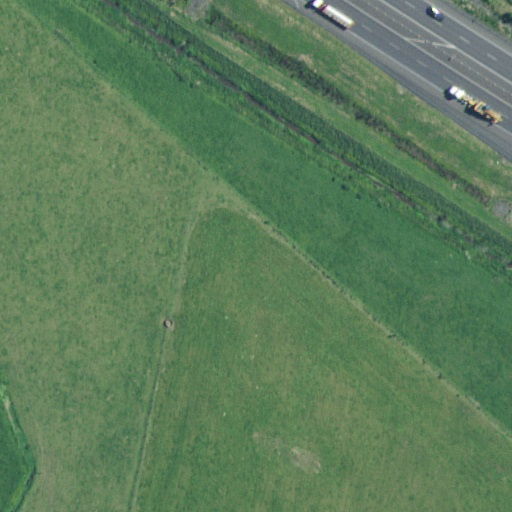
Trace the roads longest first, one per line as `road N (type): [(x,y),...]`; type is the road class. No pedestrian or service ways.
road 1 (motorway): [(511,122),(316,0)]
road 2 (motorway): [(398,0),(511,72)]
